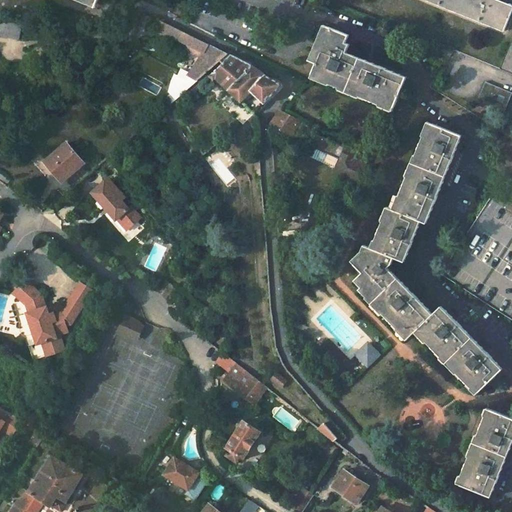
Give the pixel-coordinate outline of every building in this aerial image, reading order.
[(511,3),(502,0),(430,0),(504,30),(511,10),(511,3)] [(157,19),(155,22),(159,24),(157,28),(188,43),(187,45),(189,50),(201,56),(184,78),(181,76),(182,74),(177,71),(177,73),(173,71),(171,73),(175,75),(172,82),(171,95),(172,99),(170,97),(162,104),(165,108),(228,54),(187,34),(157,19)] [(350,32),(329,22),(319,43),(315,41),(308,53),(317,58),(312,68),(329,76),(327,80),(338,85),(339,81),(360,91),(358,95),(378,103),(380,100),(393,106),(407,76),(348,49),(352,41),(347,38),(350,32)] [(8,24),(5,38),(16,40),(19,27),(8,24)] [(511,74),(511,73),(511,39),(500,69),(511,74)] [(453,50),(441,45),(435,58),(445,62),(453,50)] [(230,56),(206,79),(211,83),(213,80),(240,103),(250,92),(265,75),(261,73),(250,65),(230,56)] [(250,92),(263,105),(281,85),(265,75),(250,92)] [(511,93),(485,82),(475,104),(501,116),(511,93)] [(270,125),(291,137),(292,135),(295,137),(306,120),(302,118),(303,117),(298,115),(283,107),(270,125)] [(428,224),(465,137),(436,124),(430,138),(427,137),(419,156),(422,157),(413,178),(410,177),(402,197),(405,198),(399,211),(394,208),(388,223),(385,221),(377,241),(380,242),(377,249),(370,247),(368,254),(357,264),(365,272),(357,280),(363,287),(360,290),(368,298),(371,295),(386,310),(383,313),(398,327),(400,325),(411,336),(418,327),(429,338),(427,340),(442,355),(444,353),(460,368),(457,371),(472,386),(475,384),(481,390),(503,367),(442,305),(434,313),(388,268),(391,265),(394,257),(405,261),(422,221),(428,224)] [(354,151),(307,132),(303,143),(338,157),(336,162),(338,166),(335,173),(341,176),(344,175),(350,177),(352,180),(355,181),(360,174),(363,162),(351,157),(354,151)] [(83,166),(66,145),(45,162),(52,171),(54,169),(63,181),(83,166)] [(272,170),(279,170),(278,149),(270,150),(270,155),(272,170)] [(107,177),(91,191),(103,205),(106,203),(109,207),(106,209),(114,218),(115,216),(119,214),(129,225),(138,217),(128,205),(126,206),(120,199),(124,196),(107,177)] [(511,211),(491,198),(442,273),(511,319),(511,211)] [(119,214),(115,216),(126,228),(129,225),(119,214)] [(25,279),(23,281),(33,289),(34,287),(25,279)] [(43,341),(47,354),(65,348),(60,333),(68,330),(66,324),(71,322),(80,308),(67,300),(61,310),(54,313),(53,311),(49,313),(47,307),(46,305),(45,306),(41,294),(34,287),(33,289),(23,281),(13,292),(27,303),(30,311),(28,311),(37,342),(43,341)] [(91,288),(79,281),(67,300),(80,308),(91,288)] [(138,319),(126,314),(122,323),(134,328),(138,319)] [(134,328),(122,323),(118,332),(138,340),(144,325),(138,319),(134,328)] [(382,353),(370,342),(359,353),(370,365),(382,353)] [(235,365),(223,380),(254,404),(266,389),(235,365)] [(285,382),(274,374),(270,379),(281,388),(285,382)] [(21,420),(0,407),(0,429),(2,431),(11,437),(21,420)] [(511,442),(511,415),(491,407),(462,482),(492,494),(511,442)] [(335,440),(338,436),(322,421),(318,427),(335,440)] [(243,458),(260,432),(244,422),(227,448),(231,450),(227,456),(237,462),(240,457),(243,458)] [(66,502),(84,474),(51,454),(14,511),(37,511),(43,503),(50,507),(57,496),(66,502)] [(160,476),(185,492),(196,475),(172,459),(160,476)] [(368,485),(345,469),(334,486),(357,502),(368,485)] [(302,511),(303,511),(315,495),(306,489),(294,506),(302,511)] [(146,511),(152,504),(135,493),(130,502),(145,511),(146,511)] [(249,511),(255,504),(248,500),(239,511),(249,511)]
